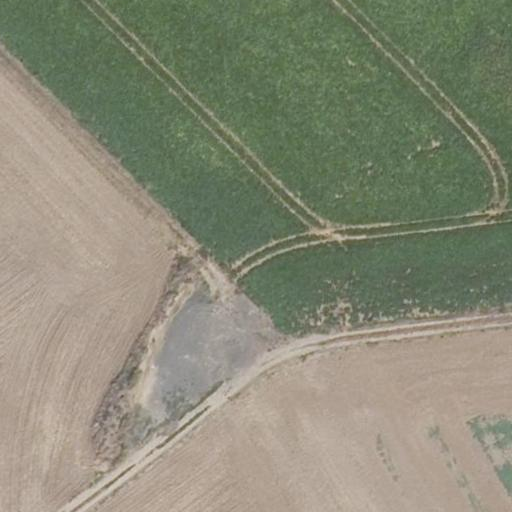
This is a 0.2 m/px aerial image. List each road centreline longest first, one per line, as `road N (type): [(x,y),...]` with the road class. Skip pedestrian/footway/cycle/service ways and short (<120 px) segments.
road 1 (track): [(371,511),(292,361),(0,62)]
road 2 (track): [(82,511),(292,361),(511,326)]
